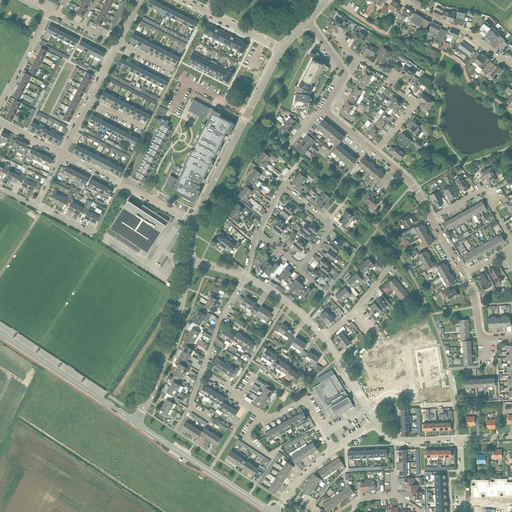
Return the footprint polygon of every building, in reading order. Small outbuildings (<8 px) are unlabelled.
[(154,8),(157,2),(152,0),(150,0),(148,5),(154,8)] [(282,6),(289,11),(291,8),(292,8),(293,6),(292,6),(294,2),(295,3),(296,0),(295,0),(285,0),(285,1),(284,1),(283,3),(282,6)] [(371,6),(366,14),(369,16),(374,8),(379,0),(375,0),(376,0),(374,3),(374,2),(371,6)] [(399,4),(392,0),(388,8),(394,12),(393,13),(396,15),(401,8),(398,6),(399,4)] [(83,1),(80,6),(86,9),(89,4),(83,1)] [(159,11),(163,5),(157,2),(154,8),(159,11)] [(103,5),(100,10),(107,14),(110,8),(103,5)] [(165,14),(169,8),(163,5),(159,11),(165,14)] [(79,9),(76,13),(82,16),(86,9),(80,6),(79,9)] [(399,16),(395,23),(400,25),(403,19),(407,21),(413,12),(405,7),(399,16)] [(436,7),(433,15),(440,18),(444,11),(436,7)] [(171,17),(174,11),(169,8),(165,14),(171,17)] [(442,19),(447,20),(449,13),(450,10),(448,9),(448,11),(445,10),(443,14),(442,19)] [(100,10),(97,16),(104,19),(107,14),(100,10)] [(177,20),(180,14),(174,11),(171,17),(177,20)] [(457,12),(456,16),(455,21),(463,23),(465,18),(466,12),(462,11),(461,13),(457,12)] [(409,21),(417,26),(419,21),(418,20),(420,17),(414,13),(409,21)] [(449,13),(447,20),(453,23),(454,18),(455,15),(449,13)] [(180,14),(177,20),(182,23),(183,23),(186,17),(180,14)] [(94,22),(101,25),(103,21),(104,19),(97,16),(94,22)] [(183,23),(189,26),(192,20),(186,17),(183,23)] [(339,31),(341,33),(342,31),(339,30),(343,24),(342,24),(336,20),(334,22),(333,21),(329,18),(327,21),(333,24),(337,27),(336,30),(339,31)] [(343,24),(339,30),(342,31),(341,33),(343,34),(344,32),(345,32),(346,30),(346,29),(348,26),(349,26),(350,24),(349,23),(351,21),(346,18),(342,24),(343,24)] [(430,21),(426,19),(421,27),(425,29),(430,21)] [(189,26),(195,29),(198,23),(192,20),(189,26)] [(337,34),(339,31),(336,30),(337,27),(333,24),(327,21),(326,24),(328,25),(330,26),(329,29),(328,28),(327,31),(331,34),(333,31),(337,34)] [(484,37),(486,35),(490,31),(493,28),(490,25),(486,21),(479,29),(481,31),(480,33),(484,37)] [(440,28),(441,27),(432,22),(427,32),(432,35),(433,34),(436,36),(433,41),(440,45),(447,32),(440,28)] [(207,24),(203,33),(209,36),(214,27),(207,24)] [(46,31),(52,34),(55,28),(49,25),(46,31)] [(214,27),(209,36),(215,39),(219,29),(214,27)] [(52,34),(58,37),(61,31),(55,28),(52,34)] [(505,40),(493,28),(490,31),(486,35),(484,37),(496,50),(502,44),(502,43),(505,40)] [(219,29),(215,39),(220,42),(225,32),(219,29)] [(448,38),(452,39),(456,41),(459,32),(451,29),(448,38)] [(58,37),(63,40),(67,34),(61,31),(58,37)] [(225,32),(220,42),(226,45),(231,35),(225,32)] [(356,32),(355,34),(352,38),(355,40),(352,44),(360,49),(367,37),(360,32),(359,34),(356,32)] [(63,40),(69,43),(72,37),(67,34),(63,40)] [(130,40),(136,43),(139,37),(133,34),(130,40)] [(231,35),(226,45),(232,48),(237,38),(231,35)] [(69,43),(75,46),(76,45),(78,40),(72,37),(69,43)] [(136,43),(142,46),(145,40),(139,37),(136,43)] [(237,38),(232,48),(238,51),(243,41),(237,38)] [(511,50),(511,42),(507,39),(503,44),(511,51),(511,50)] [(39,45),(45,48),(46,45),(47,43),(41,40),(39,45)] [(142,46),(147,49),(151,43),(145,40),(142,46)] [(77,47),(83,50),(86,44),(80,41),(77,47)] [(243,41),(238,51),(243,53),(248,44),(243,41)] [(384,42),(379,51),(376,55),(379,57),(378,59),(384,63),(385,61),(387,62),(390,56),(389,55),(390,52),(385,49),(388,44),(384,42)] [(473,50),(462,42),(458,47),(469,55),(468,56),(471,58),(475,52),(473,51),(473,50)] [(147,49),(153,52),(157,46),(151,43),(147,49)] [(83,50),(89,53),(92,47),(86,44),(83,50)] [(366,45),(365,46),(363,50),(373,56),(377,49),(369,45),(369,46),(366,45)] [(153,52),(159,55),(162,49),(157,46),(153,52)] [(89,53),(95,56),(98,50),(92,47),(89,53)] [(41,48),(38,54),(44,57),(47,51),(41,48)] [(159,55),(165,58),(168,52),(162,49),(159,55)] [(96,57),(101,59),(104,53),(98,50),(95,56),(96,57)] [(291,110),(304,112),(305,109),(308,110),(309,109),(307,109),(310,94),(311,92),(318,79),(320,80),(321,79),(322,77),(323,76),(324,72),(329,69),(318,53),(316,51),(315,54),(311,52),(309,55),(311,56),(297,85),(295,85),(294,87),(293,88),(293,90),(294,92),(291,110)] [(165,58),(171,61),(174,55),(168,52),(165,58)] [(193,52),(188,62),(194,65),(199,56),(193,52)] [(477,52),(469,61),(472,64),(474,62),(482,69),(481,70),(484,73),(485,72),(486,72),(489,69),(488,68),(492,63),(490,61),(488,60),(489,59),(483,53),(482,54),(481,52),(480,54),(477,52)] [(38,54),(35,60),(41,63),(44,57),(38,54)] [(174,55),(171,61),(177,64),(180,58),(174,55)] [(194,65),(200,68),(205,58),(199,56),(194,65)] [(124,67),(127,61),(121,58),(118,64),(124,67)] [(205,58),(200,68),(206,71),(211,61),(205,58)] [(35,60),(32,66),(38,69),(38,68),(40,64),(41,63),(35,60)] [(405,65),(399,72),(402,74),(403,73),(405,74),(409,69),(410,68),(411,66),(413,63),(410,62),(408,60),(405,65)] [(129,70),(133,64),(127,61),(124,67),(129,70)] [(211,61),(206,71),(211,74),(216,64),(211,61)] [(135,73),(138,67),(133,64),(129,70),(135,73)] [(217,64),(212,74),(217,77),(222,67),(217,64)] [(498,68),(494,65),(486,74),(489,77),(490,75),(495,79),(503,70),(499,67),(498,68)] [(29,72),(33,74),(35,75),(38,69),(32,66),(29,72)] [(141,76),(144,70),(138,67),(135,73),(141,76)] [(222,67),(217,77),(223,80),(228,70),(224,68),(222,67)] [(364,74),(363,76),(370,80),(373,76),(374,76),(376,74),(372,71),(366,68),(363,73),(364,74)] [(403,73),(402,74),(404,75),(404,76),(404,75),(405,76),(407,74),(412,78),(413,79),(415,80),(417,78),(413,76),(415,74),(409,69),(405,74),(403,73)] [(147,79),(150,73),(144,70),(141,76),(147,79)] [(228,70),(223,80),(229,82),(233,73),(228,70)] [(83,78),(89,81),(92,75),(86,72),(83,78)] [(22,79),(28,82),(31,76),(25,73),(22,79)] [(153,82),(156,76),(150,73),(147,79),(153,82)] [(404,75),(402,78),(410,83),(411,84),(413,84),(415,80),(413,79),(412,78),(407,74),(405,76),(404,75),(404,76),(404,75)] [(159,85),(162,79),(156,76),(153,82),(159,85)] [(360,77),(357,83),(365,87),(370,80),(363,76),(362,78),(360,77)] [(80,84),(86,87),(89,81),(83,78),(80,84)] [(19,85),(25,88),(28,82),(22,79),(19,85)] [(159,85),(164,88),(168,82),(162,79),(159,85)] [(355,89),(354,91),(361,95),(365,87),(357,83),(354,88),(355,89)] [(77,90),(84,93),(86,87),(80,84),(77,90)] [(16,90),(22,93),(25,88),(19,85),(16,90)] [(13,96),(19,99),(22,93),(16,90),(13,96)] [(74,95),(81,99),(84,93),(77,90),(74,95)] [(351,92),(348,97),(356,102),(361,95),(354,91),(353,93),(351,92)] [(101,98),(106,101),(110,95),(104,92),(101,98)] [(417,99),(419,101),(420,100),(422,101),(426,96),(427,96),(428,95),(423,92),(417,99)] [(71,101),(78,104),(81,99),(74,95),(71,101)] [(106,101),(112,104),(115,98),(110,95),(106,101)] [(390,100),(398,107),(400,105),(401,106),(403,104),(393,96),(390,100)] [(421,102),(423,103),(424,102),(429,106),(430,106),(431,107),(434,103),(427,96),(426,96),(422,101),(420,100),(419,101),(421,103),(421,102)] [(346,103),(345,105),(352,109),(356,102),(348,97),(345,103),(346,103)] [(112,104),(118,107),(121,101),(115,98),(112,104)] [(14,100),(11,105),(17,109),(20,103),(14,100)] [(170,175),(165,186),(195,201),(200,190),(197,189),(198,187),(199,188),(201,185),(199,184),(201,181),(202,182),(226,135),(225,134),(226,133),(229,134),(235,123),(220,116),(221,114),(213,109),(193,100),(188,110),(208,120),(207,122),(206,125),(204,124),(193,146),(195,147),(194,150),(192,149),(184,164),(185,164),(178,178),(175,177),(170,175)] [(387,109),(394,115),(398,110),(396,109),(398,107),(390,100),(386,105),(388,107),(387,109)] [(68,107),(75,110),(78,104),(71,101),(68,107)] [(118,107),(124,110),(127,103),(121,101),(118,107)] [(421,103),(419,105),(427,111),(430,106),(429,106),(424,102),(423,103),(421,102),(421,103)] [(124,110),(130,113),(133,106),(127,103),(124,110)] [(11,105),(8,111),(14,115),(17,109),(11,105)] [(352,109),(345,105),(344,108),(342,107),(339,112),(345,116),(347,113),(349,114),(352,109)] [(130,113),(136,116),(139,109),(133,106),(130,113)] [(65,113),(72,116),(75,110),(68,107),(65,113)] [(161,107),(156,116),(161,118),(163,119),(168,111),(161,107)] [(136,116),(141,119),(145,112),(139,109),(136,116)] [(379,113),(387,121),(389,119),(390,120),(394,115),(387,109),(384,112),(382,110),(381,110),(379,113)] [(5,117),(12,120),(14,115),(8,111),(5,117)] [(145,112),(141,119),(147,122),(151,115),(145,112)] [(56,119),(63,122),(64,120),(69,122),(72,116),(65,113),(64,116),(59,114),(56,119)] [(378,114),(373,121),(375,122),(383,128),(387,124),(385,123),(387,121),(379,113),(378,114)] [(95,124),(98,118),(92,115),(89,121),(95,124)] [(291,117),(287,122),(295,128),(298,123),(291,117)] [(100,127),(104,121),(98,118),(95,124),(100,127)] [(159,122),(131,176),(139,180),(139,179),(143,181),(170,127),(167,125),(167,124),(169,121),(167,120),(166,121),(163,119),(161,118),(160,120),(156,118),(155,120),(159,122)] [(22,126),(27,128),(30,122),(27,121),(25,120),(23,124),(18,121),(17,124),(22,126)] [(316,128),(320,132),(328,123),(324,120),(316,128)] [(106,130),(110,124),(104,121),(100,127),(106,130)] [(370,129),(376,134),(378,132),(379,133),(383,128),(375,122),(373,121),(368,127),(370,129)] [(407,128),(411,131),(417,137),(422,131),(425,133),(428,130),(417,121),(416,123),(413,121),(407,128)] [(29,129),(35,132),(38,125),(32,122),(29,129)] [(283,123),(282,125),(283,126),(291,133),(295,128),(287,122),(285,124),(283,123)] [(38,125),(35,132),(40,135),(44,128),(43,128),(45,125),(40,123),(38,126),(38,125)] [(320,132),(325,135),(332,126),(328,123),(320,132)] [(112,133),(115,127),(110,124),(106,130),(112,133)] [(283,126),(279,131),(287,138),(291,133),(283,126)] [(325,135),(329,139),(336,130),(332,126),(325,135)] [(118,136),(121,130),(115,127),(112,133),(118,136)] [(40,135),(46,137),(49,131),(44,128),(40,135)] [(364,136),(372,142),(376,137),(374,136),(376,134),(370,129),(367,133),(364,136)] [(124,139),(127,133),(121,130),(118,136),(124,139)] [(329,139),(333,142),(340,133),(336,130),(329,139)] [(49,131),(46,137),(52,140),(55,134),(50,132),(49,131)] [(0,143),(0,144),(1,144),(5,142),(7,143),(8,141),(6,140),(9,135),(2,132),(0,135),(0,143)] [(130,142),(133,136),(127,133),(124,139),(130,142)] [(337,146),(338,144),(340,142),(345,137),(340,133),(333,142),(337,145),(337,146)] [(397,140),(401,143),(405,146),(408,142),(410,144),(412,141),(402,133),(397,140)] [(55,134),(52,140),(58,143),(61,137),(55,134)] [(307,135),(303,139),(311,146),(315,141),(307,135)] [(130,142),(135,145),(139,139),(133,136),(130,142)] [(12,139),(8,146),(8,147),(9,147),(9,148),(10,148),(10,149),(11,149),(12,148),(12,147),(18,149),(22,142),(16,139),(16,140),(12,139)] [(303,139),(300,144),(307,150),(311,146),(303,139)] [(18,149),(17,152),(22,155),(22,154),(25,155),(26,153),(29,149),(26,147),(27,145),(22,142),(18,149)] [(307,150),(300,144),(296,149),(304,155),(307,150)] [(332,152),(337,156),(343,148),(338,144),(337,146),(332,152)] [(73,151),(79,154),(82,148),(77,145),(73,151)] [(405,154),(400,150),(396,146),(394,150),(391,147),(388,150),(400,160),(403,156),(405,154)] [(79,154),(85,157),(88,151),(82,148),(79,154)] [(337,156),(342,160),(348,152),(343,148),(337,156)] [(27,156),(26,158),(32,161),(33,159),(36,151),(31,149),(29,153),(27,156)] [(33,159),(38,161),(42,154),(36,151),(33,159)] [(85,157),(91,160),(94,154),(88,151),(85,157)] [(264,152),(260,156),(266,162),(267,160),(270,162),(272,159),(275,161),(277,158),(270,153),(268,155),(264,152)] [(342,160),(346,163),(352,156),(348,152),(342,160)] [(43,166),(44,164),(47,157),(42,154),(38,161),(37,164),(43,166)] [(91,160),(97,163),(100,157),(94,154),(91,160)] [(260,156),(256,161),(260,165),(258,167),(259,168),(262,171),(265,173),(267,170),(264,168),(266,165),(264,164),(266,162),(260,156)] [(346,163),(351,167),(357,160),(352,156),(346,163)] [(44,164),(45,165),(49,167),(53,160),(47,157),(44,164)] [(97,163),(102,166),(106,160),(100,157),(97,163)] [(358,164),(362,168),(368,161),(366,160),(367,158),(364,157),(358,164)] [(102,166),(108,169),(111,163),(106,160),(102,166)] [(362,168),(366,171),(373,164),(370,162),(369,163),(368,161),(362,168)] [(0,173),(1,172),(3,173),(7,167),(8,164),(5,163),(4,165),(0,163),(0,173)] [(108,169),(114,172),(117,166),(111,163),(108,169)] [(366,171),(371,175),(376,168),(374,167),(375,165),(373,164),(366,171)] [(117,166),(114,172),(120,175),(123,169),(117,166)] [(9,168),(7,167),(3,173),(6,175),(5,177),(10,180),(14,173),(8,170),(9,168)] [(69,177),(73,170),(67,167),(66,168),(64,167),(61,173),(69,177)] [(487,178),(489,181),(490,179),(489,177),(494,174),(491,167),(486,170),(489,175),(487,176),(488,178),(487,178)] [(371,175),(375,178),(381,171),(379,169),(378,170),(376,168),(371,175)] [(255,169),(251,174),(257,179),(259,177),(261,179),(263,176),(266,178),(268,175),(265,173),(262,171),(260,173),(255,169)] [(485,180),(487,178),(488,178),(487,176),(489,175),(486,170),(485,169),(480,171),(485,180)] [(17,180),(20,181),(23,175),(20,174),(21,173),(15,170),(14,173),(10,180),(16,183),(17,180)] [(74,180),(78,172),(73,170),(69,177),(74,180)] [(375,178),(379,182),(384,175),(382,174),(383,172),(381,171),(375,178)] [(502,173),(500,171),(498,172),(494,174),(489,177),(490,179),(489,181),(490,183),(498,178),(497,176),(502,173)] [(74,180),(73,182),(76,183),(78,184),(79,185),(83,175),(78,172),(74,180)] [(300,173),(295,178),(302,183),(304,181),(306,183),(308,180),(311,182),(313,179),(306,174),(304,176),(300,173)] [(250,185),(254,188),(256,190),(258,187),(255,185),(258,183),(256,181),(257,179),(251,174),(247,178),(253,183),(250,185)] [(21,185),(26,188),(32,178),(29,176),(27,180),(25,179),(26,176),(23,175),(20,181),(23,183),(21,185)] [(83,175),(79,185),(84,187),(85,185),(87,182),(89,178),(83,175)] [(455,179),(458,185),(460,190),(464,188),(466,191),(469,189),(461,175),(457,178),(455,179)] [(32,178),(26,188),(32,191),(33,188),(36,190),(40,182),(37,180),(35,184),(33,183),(34,179),(32,178)] [(295,178),(292,182),(296,186),(294,188),(301,194),(303,192),(300,190),(303,186),(301,185),(302,183),(295,178)] [(86,188),(91,191),(96,182),(91,179),(86,188)] [(91,191),(97,194),(98,192),(102,184),(96,182),(91,191)] [(98,192),(103,194),(107,187),(102,184),(98,192)] [(444,192),(447,196),(449,200),(453,198),(453,196),(458,193),(453,185),(448,188),(449,189),(444,192)] [(246,186),(242,191),(249,196),(250,194),(252,196),(254,193),(257,195),(259,193),(256,190),(254,188),(252,190),(246,186)] [(321,195),(319,197),(326,203),(331,198),(326,194),(328,192),(321,186),(319,189),(321,191),(319,194),(321,195)] [(102,197),(108,199),(112,192),(113,190),(107,187),(103,194),(102,197)] [(434,193),(429,196),(433,202),(434,201),(435,204),(436,203),(438,206),(443,204),(440,199),(444,198),(439,190),(438,191),(437,187),(432,190),(434,193)] [(54,189),(50,197),(53,198),(52,201),(57,204),(61,197),(62,195),(56,192),(57,190),(54,189)] [(240,201),(245,205),(247,207),(249,205),(247,203),(249,200),(247,198),(249,196),(242,191),(238,196),(242,199),(240,201)] [(371,193),(364,201),(374,209),(380,202),(374,197),(376,194),(373,191),(371,193)] [(61,197),(57,204),(63,207),(64,204),(67,205),(72,195),(72,194),(70,192),(70,194),(69,193),(67,197),(62,195),(61,197)] [(68,209),(73,212),(77,205),(72,202),(74,198),(71,196),(72,195),(67,205),(69,207),(68,209)] [(314,200),(311,198),(309,201),(316,206),(318,204),(323,207),(326,203),(319,197),(318,199),(316,197),(314,200)] [(140,208),(128,200),(110,228),(118,233),(115,237),(137,251),(140,247),(148,252),(168,221),(143,204),(140,208)] [(482,201),(477,204),(482,211),(485,210),(486,212),(488,211),(482,201)] [(289,202),(284,208),(291,214),(293,212),(294,212),(297,209),(289,202)] [(237,203),(233,208),(239,213),(241,211),(243,213),(246,210),(248,212),(250,210),(247,207),(245,205),(243,208),(237,203)] [(477,204),(473,207),(479,218),(481,218),(479,213),(482,211),(477,204)] [(81,212),(83,214),(86,207),(83,206),(82,208),(77,205),(73,212),(79,215),(81,212)] [(85,218),(90,220),(94,211),(86,207),(83,214),(86,215),(85,218)] [(473,207),(468,209),(472,217),(475,215),(478,219),(479,218),(473,207)] [(236,223),(238,225),(240,226),(243,224),(238,220),(240,217),(238,215),(239,213),(233,208),(229,213),(232,215),(230,217),(234,221),(236,223)] [(281,211),(279,214),(281,216),(286,220),(291,214),(284,208),(281,211)] [(468,209),(463,212),(469,222),(471,221),(469,218),(472,217),(468,209)] [(94,211),(90,220),(96,223),(97,221),(100,222),(103,216),(94,211)] [(360,217),(353,212),(351,214),(346,211),(342,216),(351,223),(355,218),(357,220),(360,217)] [(463,212),(459,215),(463,222),(466,220),(467,223),(469,222),(463,212)] [(403,224),(404,225),(405,224),(407,227),(416,221),(413,215),(409,217),(408,215),(399,221),(401,225),(403,224)] [(459,215),(454,217),(459,227),(461,226),(460,224),(463,222),(459,215)] [(274,220),(278,222),(282,226),(284,223),(286,220),(281,216),(279,218),(277,216),(274,220)] [(351,223),(342,216),(338,220),(343,224),(341,226),(348,232),(350,230),(347,228),(351,223)] [(454,217),(449,220),(453,227),(456,226),(458,228),(459,227),(454,217)] [(453,227),(449,220),(444,223),(450,233),(452,232),(450,229),(453,227)] [(278,222),(275,226),(282,232),(284,230),(285,231),(288,227),(284,223),(282,226),(278,222)] [(304,227),(302,229),(310,235),(312,232),(309,229),(310,226),(309,225),(306,222),(303,226),(304,227)] [(309,229),(312,232),(316,234),(319,231),(315,228),(317,225),(312,222),(309,225),(310,226),(309,229)] [(414,228),(417,233),(426,228),(424,225),(423,226),(422,224),(417,226),(414,228)] [(272,229),(270,232),(274,235),(279,239),(282,235),(280,234),(282,232),(275,226),(272,229)] [(417,233),(420,237),(427,233),(426,231),(427,230),(426,228),(417,233)] [(296,234),(300,236),(301,238),(303,235),(307,239),(310,235),(302,229),(300,231),(299,230),(296,234)] [(496,237),(500,244),(505,242),(499,231),(497,233),(499,235),(496,237)] [(215,240),(220,244),(226,238),(224,236),(225,235),(222,232),(215,240)] [(420,237),(422,242),(431,237),(430,235),(428,236),(427,233),(420,237)] [(298,241),(296,243),(303,249),(306,246),(302,242),(304,240),(303,239),(301,238),(300,236),(297,240),(298,241)] [(334,239),(332,243),(339,249),(341,246),(342,247),(345,244),(335,236),(333,239),(334,239)] [(490,237),(496,247),(500,244),(496,237),(493,238),(491,236),(490,237)] [(422,242),(423,243),(425,247),(432,243),(431,241),(432,240),(431,237),(422,242)] [(486,242),(491,250),(496,247),(490,237),(488,238),(489,240),(486,242)] [(224,249),(225,248),(230,241),(226,238),(220,244),(220,245),(224,249)] [(230,241),(225,248),(230,252),(233,247),(236,249),(241,243),(238,241),(236,244),(234,242),(233,243),(230,241)] [(480,242),(486,252),(491,250),(486,242),(483,244),(482,241),(480,242)] [(477,247),(481,255),(486,252),(480,242),(478,243),(480,246),(477,247)] [(290,248),(294,252),(295,252),(297,250),(300,253),(303,249),(296,243),(294,245),(293,244),(290,248)] [(333,249),(331,251),(331,252),(336,255),(338,252),(337,251),(339,249),(332,243),(329,246),(333,249)] [(471,247),(477,258),(481,255),(477,247),(474,249),(472,246),(471,247)] [(471,251),(467,253),(472,260),(477,258),(471,247),(469,248),(471,251)] [(328,255),(326,258),(332,262),(337,256),(336,255),(331,252),(331,251),(329,250),(326,254),(328,255)] [(418,255),(421,259),(429,254),(428,252),(427,253),(425,250),(421,253),(418,255)] [(460,254),(459,254),(464,264),(467,262),(467,263),(472,260),(467,253),(464,254),(463,252),(462,252),(461,253),(460,254)] [(256,261),(260,264),(260,263),(263,265),(266,260),(269,257),(265,254),(262,258),(260,256),(256,261)] [(421,259),(423,264),(431,260),(429,258),(431,257),(429,254),(421,259)] [(320,262),(323,265),(327,268),(329,265),(332,262),(326,258),(324,260),(322,258),(320,262)] [(369,258),(363,263),(369,269),(371,267),(372,268),(375,266),(377,269),(380,267),(375,261),(373,263),(369,258)] [(261,269),(263,270),(269,263),(266,260),(263,265),(260,263),(260,264),(257,267),(260,270),(261,269)] [(431,260),(423,264),(426,269),(435,264),(433,261),(432,262),(431,260)] [(283,278),(289,270),(285,268),(289,264),(286,262),(276,275),(280,277),(280,276),(283,278)] [(436,267),(439,271),(448,267),(446,264),(445,265),(443,262),(436,267)] [(269,277),(271,273),(272,272),(270,270),(273,266),(269,263),(263,270),(266,272),(265,274),(269,277)] [(279,265),(276,263),(273,266),(270,270),(272,272),(271,273),(275,276),(284,265),(281,263),(279,265)] [(362,273),(360,274),(367,282),(370,280),(365,274),(368,272),(367,271),(369,269),(363,263),(359,266),(362,270),(360,271),(362,273)] [(323,265),(320,268),(328,274),(330,272),(331,273),(334,269),(329,265),(327,268),(323,265)] [(489,270),(491,274),(496,283),(497,283),(496,283),(496,282),(501,279),(500,278),(499,277),(505,274),(501,267),(498,269),(496,266),(489,270)] [(439,271),(442,276),(449,272),(448,270),(449,269),(448,267),(439,271)] [(320,268),(318,271),(317,272),(321,275),(320,277),(321,278),(324,281),(327,277),(326,276),(328,274),(320,268)] [(317,272),(318,271),(314,269),(311,272),(315,275),(313,278),(318,282),(321,278),(320,277),(321,275),(317,272)] [(284,281),(288,284),(290,281),(292,279),(289,277),(292,274),(289,270),(283,278),(285,280),(284,281)] [(442,276),(444,281),(453,276),(451,273),(450,274),(449,272),(442,276)] [(357,273),(352,277),(359,286),(359,285),(361,283),(360,283),(363,281),(365,284),(367,282),(360,274),(359,275),(357,273)] [(476,277),(480,285),(483,291),(494,285),(488,275),(485,276),(484,273),(476,277)] [(444,281),(447,286),(454,282),(453,279),(454,278),(453,276),(444,281)] [(349,283),(347,285),(351,291),(354,289),(356,286),(357,287),(359,286),(352,277),(347,281),(349,283)] [(391,287),(393,290),(400,284),(395,278),(386,286),(388,289),(391,287)] [(291,287),(293,289),(299,282),(296,279),(292,283),(290,281),(288,284),(286,285),(290,288),(291,287)] [(298,295),(299,294),(302,290),(300,288),(303,285),(299,282),(293,289),(295,291),(294,292),(298,295)] [(393,290),(398,296),(405,290),(400,284),(393,290)] [(302,290),(299,294),(303,296),(304,295),(306,297),(312,290),(308,287),(305,291),(303,289),(302,290)] [(345,287),(340,292),(345,299),(348,297),(349,298),(351,296),(354,298),(356,297),(351,291),(349,292),(345,287)] [(445,298),(448,296),(450,300),(458,295),(454,288),(450,291),(449,288),(442,292),(445,298)] [(405,290),(398,296),(403,302),(406,300),(410,297),(405,290)] [(210,298),(208,302),(215,306),(218,300),(215,298),(217,296),(210,292),(207,297),(210,298)] [(345,299),(340,292),(336,295),(339,300),(337,302),(342,308),(344,306),(342,303),(345,301),(344,300),(345,299)] [(383,311),(385,314),(386,315),(389,313),(385,309),(390,304),(390,305),(390,304),(386,299),(383,295),(377,300),(384,308),(382,310),(383,311)] [(241,304),(246,307),(250,299),(246,296),(241,304)] [(250,311),(253,313),(257,307),(255,305),(256,303),(250,299),(246,307),(251,310),(250,311)] [(200,303),(198,306),(204,310),(206,307),(212,311),(215,313),(218,308),(215,306),(208,302),(205,307),(200,303)] [(380,309),(381,308),(378,305),(377,306),(374,303),(369,307),(375,314),(377,312),(379,314),(382,312),(380,309)] [(320,315),(324,319),(330,314),(328,312),(330,311),(328,308),(330,306),(328,304),(323,309),(324,311),(320,315)] [(198,306),(195,311),(197,313),(195,316),(203,320),(207,322),(212,315),(208,312),(204,310),(198,306)] [(257,314),(261,317),(266,309),(261,306),(260,308),(257,307),(253,313),(256,315),(257,314)] [(267,320),(266,321),(269,323),(273,317),(270,315),(272,313),(266,309),(261,317),(267,320)] [(330,314),(324,319),(328,324),(335,318),(333,315),(332,316),(330,314)] [(193,321),(191,324),(202,330),(203,328),(200,325),(203,320),(195,316),(193,321)] [(400,330),(398,331),(401,340),(404,339),(405,343),(411,340),(410,338),(418,335),(419,337),(424,335),(423,331),(425,330),(421,322),(419,323),(417,319),(412,321),(413,323),(405,327),(404,325),(399,327),(400,330)] [(191,330),(189,333),(196,338),(197,338),(200,339),(203,334),(202,334),(204,331),(202,330),(191,324),(188,329),(191,330)] [(283,335),(288,327),(283,324),(281,326),(279,324),(275,331),(277,332),(278,331),(283,335)] [(336,338),(340,342),(348,335),(352,332),(357,328),(353,324),(350,326),(352,328),(350,330),(351,331),(348,334),(344,330),(346,329),(343,327),(336,333),(338,336),(336,338)] [(285,349),(292,338),(290,336),(293,330),(288,327),(283,335),(288,338),(285,343),(288,344),(285,349)] [(226,340),(230,332),(225,329),(221,336),(226,340)] [(236,336),(235,336),(230,332),(226,340),(231,343),(233,340),(236,336)] [(238,343),(243,335),(238,332),(235,336),(236,336),(233,340),(238,343)] [(187,339),(185,342),(191,345),(193,343),(196,338),(189,333),(186,339),(187,339)] [(243,346),(248,339),(243,335),(238,343),(237,344),(242,347),(243,346)] [(348,335),(340,342),(344,348),(348,345),(350,343),(348,340),(350,338),(348,335)] [(291,345),(296,348),(301,341),(296,337),(295,340),(292,338),(285,349),(287,351),(291,345)] [(215,344),(221,348),(223,346),(222,345),(224,343),(218,339),(215,344)] [(242,347),(250,352),(255,345),(252,343),(253,342),(248,339),(243,346),(242,347)] [(298,357),(301,358),(305,352),(303,350),(306,344),(301,341),(296,348),(301,351),(298,357)] [(185,348),(183,351),(190,355),(193,350),(190,348),(191,345),(185,342),(182,347),(185,348)] [(262,350),(259,356),(261,358),(262,356),(266,359),(268,359),(272,352),(267,349),(264,347),(262,350)] [(371,348),(364,353),(365,354),(366,357),(371,355),(373,359),(380,355),(377,350),(374,352),(371,348)] [(180,357),(179,359),(185,363),(187,360),(187,361),(190,355),(183,351),(180,356),(180,357)] [(304,359),(309,362),(314,354),(309,351),(308,353),(305,352),(301,358),(303,360),(304,359)] [(432,351),(426,352),(427,359),(433,358),(436,357),(436,355),(433,356),(432,351)] [(268,359),(273,363),(276,357),(277,355),(272,352),(268,359)] [(421,358),(418,358),(419,360),(421,360),(427,359),(426,352),(420,353),(421,358)] [(364,353),(355,358),(358,362),(355,363),(358,368),(365,364),(362,360),(366,357),(365,354),(364,353)] [(315,365),(312,370),(314,372),(318,365),(316,364),(320,358),(314,354),(309,362),(315,365)] [(376,363),(371,365),(374,370),(383,365),(380,361),(383,359),(380,355),(373,359),(376,363)] [(271,365),(276,368),(281,360),(276,357),(273,363),(271,365)] [(178,366),(177,369),(186,374),(187,372),(188,372),(189,370),(189,369),(187,368),(184,365),(185,363),(179,359),(176,364),(178,366)] [(216,367),(221,370),(225,363),(220,359),(217,364),(216,367)] [(422,364),(419,365),(420,367),(428,365),(427,359),(421,360),(422,364)] [(276,368),(282,371),(286,364),(281,360),(276,368)] [(221,370),(226,373),(230,366),(231,364),(226,361),(225,363),(221,370)] [(282,371),(286,374),(290,369),(291,367),(286,364),(282,371)] [(365,364),(358,368),(361,372),(363,371),(365,375),(374,370),(371,365),(367,368),(365,364)] [(437,364),(428,365),(430,372),(435,371),(435,366),(437,366),(437,364)] [(383,365),(374,370),(377,374),(381,371),(383,376),(390,372),(387,367),(385,368),(383,365)] [(226,373),(226,374),(229,376),(229,375),(231,377),(233,373),(236,375),(240,370),(241,367),(240,366),(238,369),(237,368),(236,369),(230,366),(226,373)] [(174,374),(172,377),(179,381),(180,378),(183,380),(186,375),(186,374),(177,369),(173,374),(174,374)] [(285,376),(290,379),(295,372),(290,369),(286,374),(285,376)] [(374,370),(365,375),(368,379),(365,380),(366,380),(368,385),(375,381),(372,377),(377,374),(374,370)] [(290,379),(292,380),(296,382),(301,375),(295,372),(290,379)] [(386,380),(382,382),(384,387),(393,381),(390,378),(393,376),(390,372),(383,376),(386,380)] [(424,378),(422,379),(422,380),(431,379),(430,372),(424,373),(424,378)] [(313,388),(326,409),(332,419),(353,406),(348,396),(335,375),(313,388)] [(172,384),(170,387),(177,391),(181,386),(177,383),(179,381),(172,377),(169,382),(172,384)] [(265,387),(262,392),(270,397),(273,392),(269,389),(271,387),(258,378),(256,381),(264,386),(263,386),(265,387)] [(439,378),(431,379),(432,386),(438,385),(437,380),(440,380),(439,378)] [(431,379),(422,380),(422,382),(425,382),(426,387),(432,386),(431,379)] [(375,381),(368,385),(371,389),(373,388),(376,392),(384,387),(382,382),(377,385),(375,381)] [(204,396),(209,388),(210,388),(212,383),(210,382),(207,386),(204,385),(199,393),(202,395),(202,394),(205,395),(204,396)] [(209,399),(209,400),(215,391),(218,386),(215,385),(212,390),(210,388),(209,388),(204,396),(207,398),(208,397),(210,398),(209,399)] [(168,392),(166,395),(172,398),(174,396),(177,391),(170,387),(167,392),(168,392)] [(214,403),(215,403),(220,394),(223,390),(220,388),(217,393),(215,391),(209,400),(212,401),(213,400),(215,401),(214,403)] [(218,403),(220,405),(225,397),(228,393),(225,391),(223,396),(220,394),(215,403),(217,405),(218,403)] [(262,392),(259,397),(266,402),(270,397),(262,392)] [(165,401),(164,404),(171,409),(174,403),(171,401),(172,398),(166,395),(163,400),(165,401)] [(258,396),(253,404),(258,407),(260,405),(263,407),(266,402),(259,397),(258,396)] [(222,413),(223,412),(227,404),(225,403),(228,398),(225,397),(220,405),(218,408),(220,410),(219,411),(222,413)] [(227,416),(228,415),(233,408),(230,406),(233,401),(230,400),(227,404),(223,412),(225,413),(224,414),(227,416)] [(230,416),(230,418),(233,420),(238,411),(235,409),(238,405),(235,403),(233,408),(228,415),(230,416)] [(171,409),(164,404),(161,409),(163,411),(161,414),(168,417),(169,415),(168,414),(171,409)] [(300,413),(297,415),(303,425),(308,422),(308,421),(310,419),(308,416),(306,417),(300,407),(298,408),(300,413)] [(426,411),(426,419),(429,419),(429,415),(429,410),(426,410),(426,409),(421,410),(421,414),(424,414),(424,411),(426,411)] [(292,418),(296,425),(297,428),(303,425),(297,415),(295,410),(292,411),(295,416),(292,418)] [(287,421),(291,428),(291,429),(294,428),(294,426),(296,425),(292,418),(290,413),(287,414),(290,419),(287,421)] [(282,424),(285,431),(286,432),(289,431),(288,429),(291,428),(287,421),(284,416),(282,417),(284,422),(282,424)] [(279,425),(276,426),(280,434),(281,435),(284,434),(283,432),(285,431),(282,424),(279,419),(276,420),(279,425)] [(181,428),(187,432),(191,425),(186,421),(181,428)] [(274,428),(271,429),(271,430),(276,438),(279,437),(278,435),(280,434),(276,426),(274,422),(271,423),(274,428)] [(187,432),(192,435),(197,429),(191,425),(187,432)] [(266,433),(267,436),(270,441),(274,440),(273,438),(275,437),(276,438),(271,430),(271,429),(268,425),(266,426),(268,431),(266,433)] [(198,439),(200,434),(205,428),(202,432),(197,429),(192,435),(198,439)] [(200,434),(206,438),(210,431),(205,428),(200,434)] [(206,438),(211,441),(216,435),(210,431),(206,438)] [(216,435),(211,441),(217,445),(221,438),(216,435)] [(313,443),(308,446),(312,453),(317,449),(313,443)] [(308,446),(302,449),(306,456),(312,453),(308,446)] [(302,449),(297,453),(301,459),(306,456),(302,449)] [(226,457),(232,461),(236,454),(231,451),(226,457)] [(273,461),(275,462),(279,456),(281,458),(283,455),(279,452),(276,455),(273,461)] [(291,456),(293,459),(295,463),(301,459),(297,453),(291,456)] [(232,461),(237,464),(242,458),(236,454),(232,461)] [(237,464),(243,468),(247,461),(248,459),(245,457),(244,459),(242,458),(237,464)] [(339,458),(332,462),(337,469),(343,465),(339,458)] [(243,468),(248,471),(252,465),(247,461),(243,468)] [(286,462),(283,467),(290,471),(293,466),(286,462)] [(332,462),(325,467),(330,474),(337,469),(332,462)] [(248,471),(253,475),(258,468),(252,465),(248,471)] [(283,467),(279,472),(286,477),(290,471),(283,467)] [(318,471),(321,475),(323,478),(330,474),(325,467),(318,471)] [(253,475),(259,478),(263,472),(258,468),(253,475)] [(279,472),(276,478),(283,482),(286,477),(279,472)] [(314,474),(310,480),(317,484),(321,479),(314,474)] [(276,478),(272,483),(279,488),(283,482),(276,478)] [(379,479),(367,481),(369,490),(372,489),(373,490),(376,490),(376,487),(380,486),(379,479)] [(310,480),(307,485),(313,489),(317,484),(310,480)] [(357,482),(357,484),(358,489),(361,488),(362,492),(365,492),(365,490),(369,490),(367,481),(357,482)] [(497,486),(492,486),(492,496),(498,496),(498,491),(501,491),(501,481),(496,481),(497,486)] [(505,481),(501,481),(501,491),(505,491),(505,495),(511,495),(510,485),(510,484),(505,484),(505,481)] [(477,487),(473,488),(474,497),(480,497),(479,492),(483,492),(482,482),(477,483),(477,487)] [(487,482),(482,482),(483,492),(486,492),(487,496),(492,496),(492,486),(487,487),(487,482)] [(272,483),(269,489),(276,493),(279,488),(272,483)] [(303,490),(309,495),(313,489),(307,485),(303,490)] [(349,486),(343,490),(348,497),(354,493),(349,486)] [(343,490),(336,495),(341,502),(348,497),(343,490)] [(336,495),(329,500),(334,507),(341,502),(336,495)] [(329,500),(327,501),(323,504),(328,511),(334,507),(329,500)]
